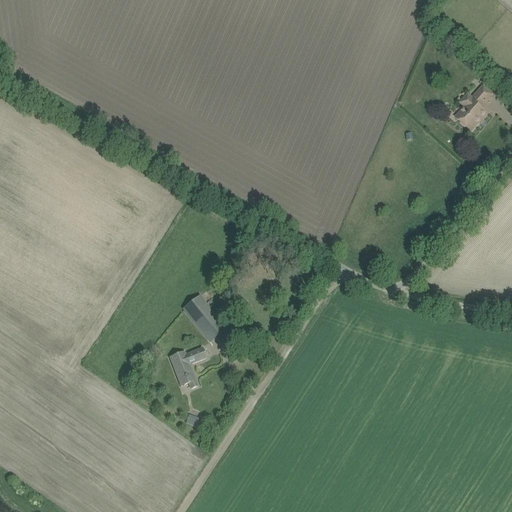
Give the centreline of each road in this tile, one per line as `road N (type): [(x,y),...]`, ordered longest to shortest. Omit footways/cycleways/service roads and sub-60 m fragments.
road 1 (unclassified): [(0,79),(382,288),(407,284),(511,161)]
road 2 (track): [(179,511),(345,268)]
